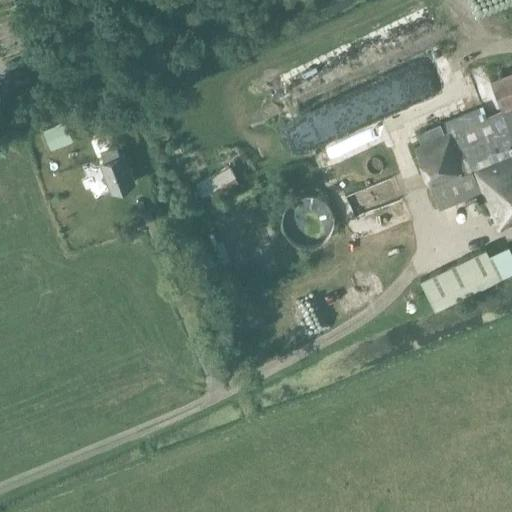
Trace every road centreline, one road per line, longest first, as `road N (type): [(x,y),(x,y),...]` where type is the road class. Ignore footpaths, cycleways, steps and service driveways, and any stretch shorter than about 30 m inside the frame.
road 1 (track): [(464,234),(427,245),(402,285),(267,378),(0,489)]
road 2 (track): [(142,201),(215,395)]
